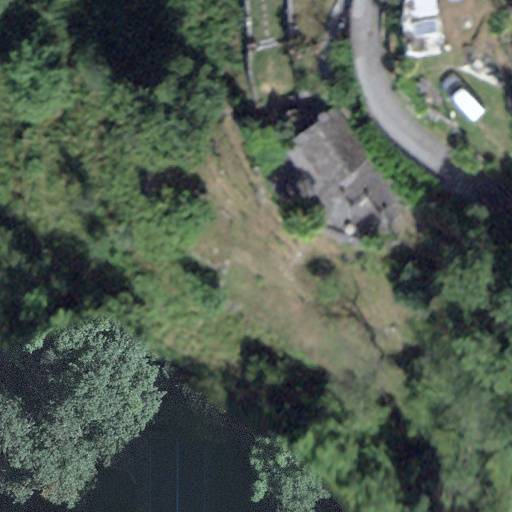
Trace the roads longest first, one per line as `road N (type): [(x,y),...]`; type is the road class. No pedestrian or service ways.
road 1 (tertiary): [(174,511),(168,292),(120,0)]
road 2 (residential): [(511,215),(389,114),(366,57),(368,0)]
